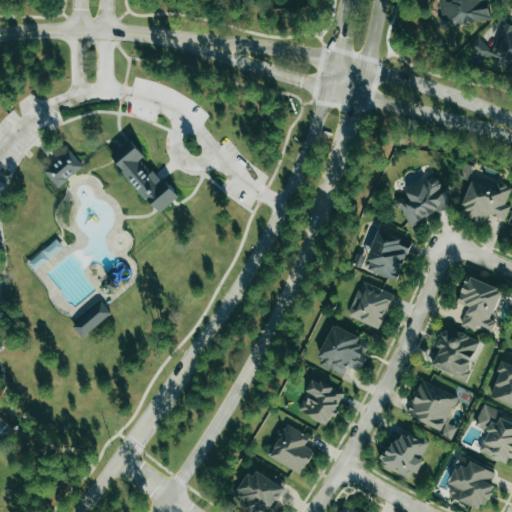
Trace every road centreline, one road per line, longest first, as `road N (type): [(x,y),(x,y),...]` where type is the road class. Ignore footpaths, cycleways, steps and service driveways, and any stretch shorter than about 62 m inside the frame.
road 1 (tertiary): [(155,511),(270,329),(343,152)]
road 2 (tertiary): [(327,89),(285,202),(160,399)]
road 3 (residential): [(312,511),(363,431),(447,249)]
road 4 (residential): [(204,44),(107,32),(0,32)]
road 5 (tertiary): [(358,96),(511,133)]
road 6 (tertiary): [(511,126),(365,70)]
road 7 (residential): [(335,62),(204,44)]
road 8 (residential): [(204,44),(327,89)]
